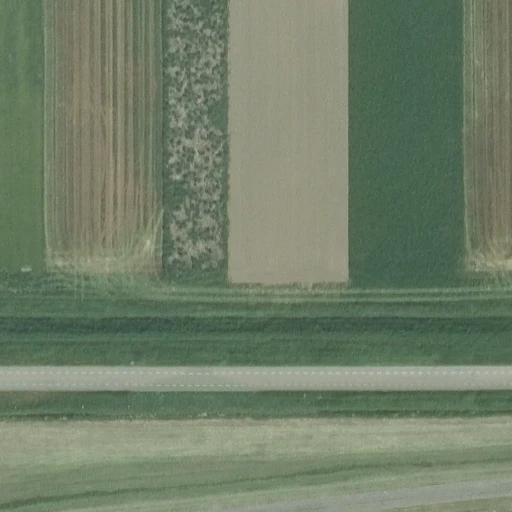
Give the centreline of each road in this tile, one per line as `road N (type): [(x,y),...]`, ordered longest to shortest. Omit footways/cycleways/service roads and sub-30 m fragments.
road 1 (unclassified): [(511,379),(0,380)]
road 2 (unclassified): [(284,511),(511,487)]
